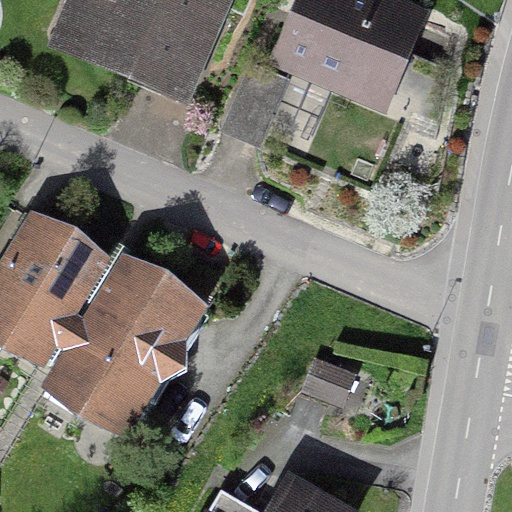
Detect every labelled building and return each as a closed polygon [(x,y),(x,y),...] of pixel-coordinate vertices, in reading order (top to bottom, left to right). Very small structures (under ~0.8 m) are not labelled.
[(126,76),(177,97),(217,0),(103,0),(83,49),(129,69),(126,76)] [(305,0),(279,62),(376,103),(410,23),(355,0),(305,0)] [(266,109),(234,92),(211,135),(243,152),(266,109)] [(67,247),(70,237),(32,225),(0,276),(0,323),(11,330),(5,339),(41,361),(44,357),(97,271),(99,267),(67,247)] [(157,290),(160,281),(119,267),(111,280),(59,365),(41,394),(80,418),(92,399),(126,420),(128,417),(153,377),(169,367),(170,348),(192,312),(157,290)] [(324,402),(328,404),(339,376),(311,365),(301,393),(324,402)] [(329,511),(283,485),(267,511),(247,511),(217,494),(206,511),(329,511)]
